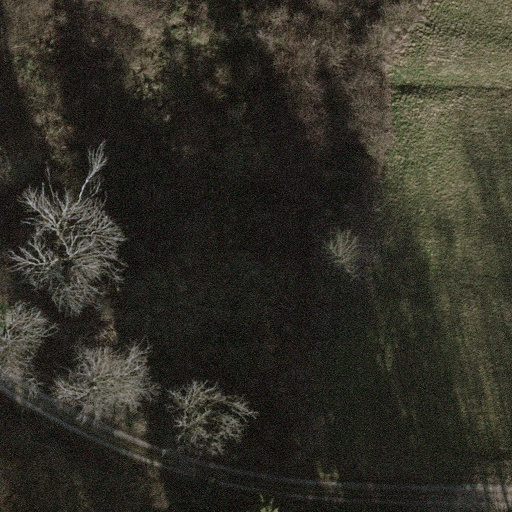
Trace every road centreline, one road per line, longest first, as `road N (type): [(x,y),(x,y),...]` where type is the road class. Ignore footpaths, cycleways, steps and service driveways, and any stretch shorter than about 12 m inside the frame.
road 1 (track): [(511,501),(326,495),(169,467),(93,439),(0,382)]
road 2 (track): [(0,63),(99,159),(165,193),(295,235),(447,244)]
road 3 (track): [(66,0),(187,39),(262,51),(470,64)]
